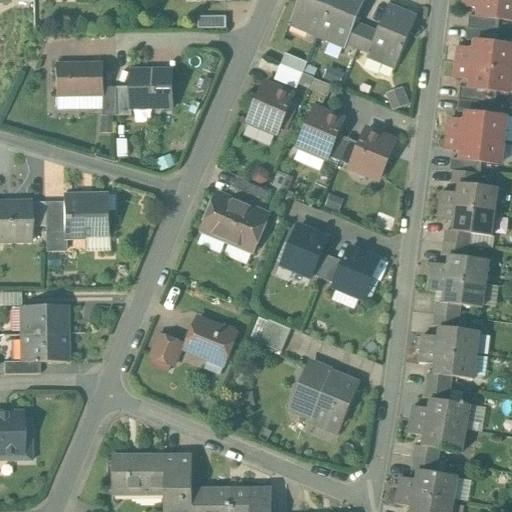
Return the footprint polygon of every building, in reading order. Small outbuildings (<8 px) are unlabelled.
[(298,0),(289,24),(317,36),(331,0),(298,0)] [(363,0),(331,0),(317,36),(344,47),(346,44),(355,22),(363,0)] [(511,0),(464,0),(464,7),(479,9),(478,17),(499,20),(511,21),(511,0)] [(416,17),(389,5),(377,32),(368,54),(367,57),(395,68),(416,17)] [(499,20),(478,17),(469,16),(468,28),(498,32),(499,20)] [(226,29),(226,17),(198,17),(198,29),(226,29)] [(366,27),(355,22),(346,44),(357,49),(366,27)] [(377,32),(366,27),(357,49),(368,54),(377,32)] [(498,32),(468,28),(466,40),(475,42),(475,41),(496,44),(498,32)] [(511,45),(496,44),(475,41),(475,42),(474,50),(458,48),(456,63),(511,69),(511,45)] [(307,63),(285,54),(280,65),(303,74),(307,63)] [(103,63),(56,64),(56,97),(103,97),(103,96),(103,94),(103,87),(103,63)] [(511,70),(511,69),(456,63),(455,78),(470,80),(469,89),(497,92),(509,94),(511,70)] [(303,74),(280,65),(275,77),(298,86),(303,74)] [(172,71),(130,71),(130,87),(130,109),(131,109),(172,108),(172,71)] [(314,78),(303,74),(298,86),(309,90),(314,78)] [(331,86),(314,78),(309,90),(326,98),(331,86)] [(293,96),(264,84),(248,120),(277,133),(293,96)] [(117,116),(116,87),(103,87),(103,94),(103,96),(103,97),(103,116),(117,116)] [(130,87),(116,87),(117,116),(131,116),(131,109),(130,109),(130,87)] [(497,92),(469,89),(461,87),(459,100),(489,103),(495,104),(497,92)] [(390,107),(405,105),(403,88),(388,90),(390,107)] [(489,103),(459,100),(457,112),(466,113),(466,112),(487,115),(489,103)] [(343,121),(314,109),(298,145),(328,158),(328,157),(338,135),(343,121)] [(487,115),(466,112),(466,113),(465,121),(449,119),(448,134),(503,141),(506,118),(487,115)] [(395,143),(366,130),(360,144),(350,166),(350,167),(379,179),(395,143)] [(503,141),(448,134),(446,149),(461,151),(460,160),(481,163),(500,165),(503,141)] [(349,139),(338,135),(328,157),(339,161),(349,139)] [(349,139),(339,161),(350,166),(360,144),(349,139)] [(460,160),(452,159),(450,171),(454,171),(477,174),(480,175),(481,163),(460,160)] [(477,174),(454,171),(452,183),(459,184),(476,186),(477,174)] [(270,190),(237,177),(233,188),(266,202),(270,190)] [(476,186),(459,184),(457,194),(441,192),(439,206),(494,213),(497,189),(476,186)] [(243,205),(217,194),(202,231),(227,242),(243,205)] [(109,196),(63,197),(63,203),(64,239),(110,238),(109,196)] [(29,203),(29,205),(11,205),(10,204),(0,203),(0,242),(31,242),(31,228),(31,203),(29,203)] [(45,203),(31,203),(31,228),(45,227),(45,203)] [(64,239),(63,203),(45,203),(45,227),(46,252),(65,252),(64,239)] [(269,216),(243,205),(227,242),(253,253),(269,216)] [(494,213),(439,206),(438,220),(454,222),(453,232),(470,235),(491,237),(494,213)] [(327,240),(298,228),(282,264),(311,277),(312,275),(321,253),(327,240)] [(453,232),(446,232),(445,243),(469,246),(470,235),(453,232)] [(469,246),(445,243),(443,255),(449,256),(467,258),(469,246)] [(379,261),(349,249),(343,262),(334,285),(334,286),(363,298),(379,261)] [(332,258),(321,253),(312,275),(323,280),(332,258)] [(467,258),(449,256),(448,266),(432,264),(430,277),(486,284),(488,261),(467,258)] [(343,262),(332,258),(323,280),(334,285),(343,262)] [(486,284),(430,277),(429,291),(445,293),(443,304),(460,306),(482,308),(486,284)] [(443,304),(437,303),(435,314),(459,317),(460,306),(443,304)] [(66,307),(21,308),(21,335),(67,335),(66,307)] [(459,317),(435,314),(434,326),(440,327),(457,329),(459,317)] [(260,319),(251,340),(259,343),(268,323),(260,319)] [(219,329),(197,320),(185,349),(197,354),(199,358),(204,361),(209,359),(225,365),(236,336),(233,330),(224,327),(219,329)] [(291,330),(269,320),(268,323),(259,343),(281,353),(291,330)] [(457,329),(440,327),(439,338),(422,336),(421,349),(476,356),(479,332),(457,329)] [(67,363),(67,335),(21,335),(22,362),(22,363),(40,363),(67,363)] [(182,344),(160,335),(151,358),(173,367),(182,344)] [(476,356),(421,349),(419,364),(435,366),(434,375),(451,377),(473,380),(476,356)] [(40,375),(40,363),(22,363),(22,362),(3,363),(4,375),(40,375)] [(360,383),(331,371),(330,374),(328,373),(327,368),(315,364),(311,366),(306,379),(307,383),(302,395),(298,397),(294,406),(297,413),(305,416),(312,414),(314,414),(310,423),(327,430),(330,425),(341,429),(360,383)] [(434,375),(428,374),(426,386),(450,389),(451,377),(434,375)] [(450,389),(426,386),(425,398),(431,399),(448,402),(450,389)] [(448,402),(431,399),(429,409),(413,407),(411,420),(466,430),(470,406),(448,402)] [(23,414),(0,413),(0,461),(32,461),(31,418),(23,418),(23,414)] [(466,430),(411,420),(408,434),(425,437),(423,447),(440,450),(462,454),(466,430)] [(423,447),(416,446),(415,457),(438,461),(440,450),(423,447)] [(438,461),(415,457),(412,469),(419,471),(436,473),(438,461)] [(164,459),(112,459),(112,491),(164,490),(164,459)] [(192,459),(164,459),(164,511),(184,511),(185,492),(192,492),(192,459)] [(436,473),(419,471),(417,481),(400,478),(398,491),(453,500),(457,477),(436,473)] [(451,511),(453,500),(398,491),(396,505),(412,507),(411,511),(451,511)] [(192,492),(185,492),(184,511),(229,511),(230,492),(192,492)] [(271,511),(271,492),(230,492),(229,511),(271,511)]
